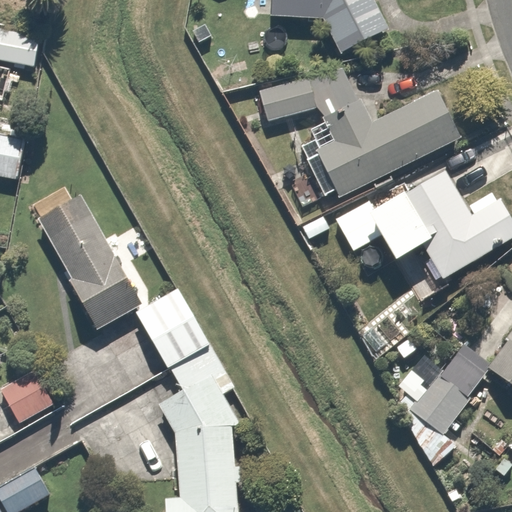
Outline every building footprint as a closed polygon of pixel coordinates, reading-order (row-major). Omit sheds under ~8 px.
[(270,0),(270,21),(322,22),(338,55),(385,37),(380,23),(372,0),(270,0)] [(0,64),(27,68),(32,31),(0,26),(0,64)] [(308,81),(257,95),(265,125),(316,111),(308,81)] [(327,122),(336,142),(312,154),(334,199),(485,127),(462,81),(373,124),(363,104),(327,122)] [(20,144),(0,140),(0,179),(12,182),(20,144)] [(400,200),(363,222),(390,264),(418,247),(437,278),(487,246),(442,173),(400,200)] [(77,201),(33,225),(92,332),(136,308),(77,201)] [(220,397),(236,387),(177,292),(135,317),(179,391),(157,407),(158,409),(171,436),(175,498),(161,499),(161,511),(234,511),(234,488),(244,488),(241,429),(220,397)] [(511,325),(482,370),(511,390),(511,325)] [(36,371),(0,391),(0,393),(18,426),(55,405),(36,371)] [(434,372),(407,412),(443,435),(469,396),(434,372)] [(511,402),(507,399),(492,421),(506,431),(511,421),(511,402)] [(511,435),(503,447),(511,453),(511,435)] [(30,468),(0,484),(0,507),(2,511),(19,511),(46,498),(30,468)]
